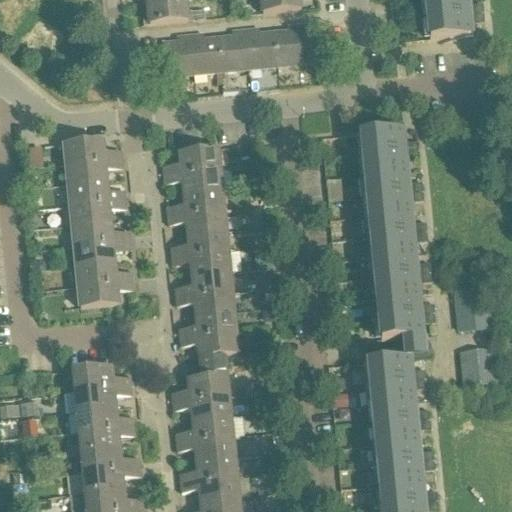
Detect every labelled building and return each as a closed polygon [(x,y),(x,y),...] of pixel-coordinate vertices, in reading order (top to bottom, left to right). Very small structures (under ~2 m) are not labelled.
[(260,0),(262,17),(300,13),(299,1),(310,0),(260,0)] [(424,0),(429,43),(467,39),(466,27),(483,25),(482,7),(464,9),(463,0),(424,0)] [(185,3),(147,6),(148,18),(143,18),(144,28),(187,24),(185,3)] [(288,33),(273,35),(277,70),(305,67),(301,27),(287,28),(288,33)] [(258,31),(244,33),(248,73),(277,70),(273,35),(258,36),(258,31)] [(32,56),(40,46),(23,32),(15,42),(32,56)] [(231,39),(217,40),(221,75),(248,73),(244,33),(231,34),(231,39)] [(202,37),(189,38),(193,78),(221,75),(217,40),(203,42),(202,37)] [(193,78),(189,38),(176,39),(176,44),(161,46),(164,81),(193,78)] [(419,163),(417,145),(399,147),(398,134),(360,138),(381,344),(403,342),(404,352),(405,363),(368,367),(382,511),(438,511),(436,495),(419,497),(417,475),(434,473),(432,455),(415,457),(413,434),(430,433),(428,414),(411,416),(409,394),(426,392),(424,374),(423,362),(426,361),(428,361),(429,360),(430,358),(430,357),(430,355),(430,354),(429,352),(428,352),(426,351),(422,351),(422,350),(420,328),(435,326),(433,308),(415,310),(413,287),(431,286),(429,267),(411,269),(409,246),(427,244),(425,226),(407,228),(405,206),(423,204),(421,186),(403,187),(401,165),(419,163)] [(64,148),(66,169),(121,164),(121,155),(103,156),(102,144),(64,148)] [(162,170),(163,179),(219,174),(217,152),(179,156),(181,168),(162,170)] [(121,164),(66,169),(68,189),(106,186),(105,175),(122,173),(121,164)] [(219,174),(163,179),(164,188),(182,186),(183,198),(221,194),(219,174)] [(106,186),(68,189),(70,210),(125,205),(124,195),(107,197),(106,186)] [(262,191),(254,192),(255,201),(262,200),(262,191)] [(166,211),(167,220),(223,214),(221,194),(183,198),(184,209),(166,211)] [(125,205),(70,210),(72,231),(110,227),(109,216),(126,214),(125,205)] [(223,214),(167,220),(168,229),(186,227),(187,239),(225,235),(223,214)] [(110,227),(72,231),(74,251),(129,245),(128,236),(111,238),(110,227)] [(170,252),(171,261),(227,255),(225,235),(187,239),(189,250),(170,252)] [(129,245),(74,251),(76,271),(114,267),(113,256),(130,254),(129,245)] [(227,255),(171,261),(172,271),(190,269),(192,279),(229,275),(227,255)] [(267,262),(255,263),(256,273),(268,272),(267,262)] [(35,275),(44,274),(43,265),(34,266),(35,275)] [(114,267),(76,271),(78,291),(133,286),(132,277),(115,278),(114,267)] [(175,292),(176,301),(231,296),(229,275),(192,279),(193,290),(175,292)] [(260,292),(270,292),(270,282),(260,282),(260,292)] [(48,293),(47,284),(38,285),(39,294),(48,293)] [(133,286),(78,291),(80,312),(118,309),(117,296),(134,295),(133,286)] [(459,333),(491,331),(487,291),(454,295),(459,333)] [(231,296),(176,301),(176,311),(194,309),(196,320),(233,316),(231,296)] [(261,314),(263,327),(273,326),(271,313),(261,314)] [(179,333),(180,342),(235,337),(233,316),(196,320),(197,332),(179,333)] [(237,358),(235,337),(180,342),(180,351),(198,350),(200,362),(224,359),(237,358)] [(464,390),(496,387),(493,355),(461,358),(464,390)] [(225,369),(224,359),(200,362),(201,371),(202,381),(226,379),(225,369)] [(73,374),(75,396),(130,391),(129,381),(112,383),(111,370),(73,374)] [(226,379),(202,381),(188,383),(189,395),(171,397),(172,406),(228,400),(226,379)] [(36,400),(35,388),(21,389),(23,402),(36,400)] [(130,391),(75,396),(77,417),(115,413),(114,402),(131,400),(130,391)] [(332,411),(343,410),(342,398),(331,399),(332,411)] [(228,400),(172,406),(173,415),(191,413),(193,425),(230,421),(228,400)] [(21,408),(0,410),(0,414),(1,423),(22,421),(21,408)] [(115,413),(77,417),(79,437),(135,432),(134,422),(116,424),(115,413)] [(176,438),(177,447),(232,441),(230,421),(193,425),(194,436),(176,438)] [(23,441),(38,440),(36,425),(22,426),(23,441)] [(135,432),(79,437),(81,457),(119,453),(118,442),(136,441),(135,432)] [(232,441),(177,447),(178,456),(196,455),(197,465),(234,461),(232,441)] [(119,453),(81,457),(83,478),(139,472),(138,462),(120,464),(119,453)] [(180,478),(180,487),(236,482),(234,461),(197,465),(198,477),(180,478)] [(139,472),(83,478),(85,498),(123,494),(122,483),(140,481),(139,472)] [(236,482),(180,487),(181,497),(199,495),(201,506),(238,502),(236,482)] [(123,494),(85,498),(86,511),(142,511),(142,503),(124,505),(123,494)] [(239,511),(238,502),(201,506),(201,511),(239,511)]
